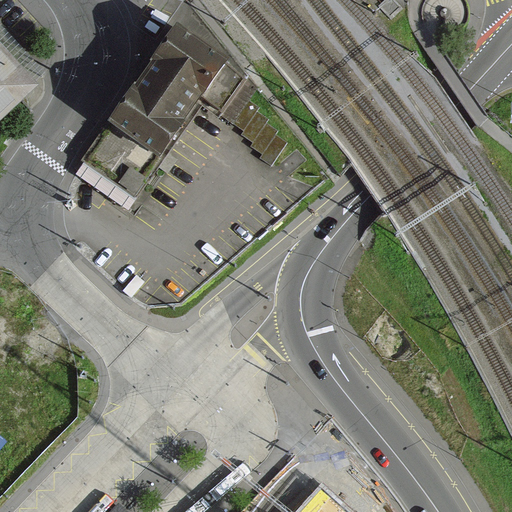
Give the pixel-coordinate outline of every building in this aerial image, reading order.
[(135,93),(183,127),(204,98),(220,109),(241,78),(177,33),(135,93)] [(0,111),(26,88),(0,59),(0,111)] [(183,127),(135,93),(86,162),(135,196),(183,127)] [(0,299),(0,376),(0,377),(37,325),(0,299)] [(16,378),(46,395),(62,366),(33,349),(16,378)] [(0,466),(21,442),(0,423),(0,466)] [(352,511),(323,486),(298,511),(352,511)]
